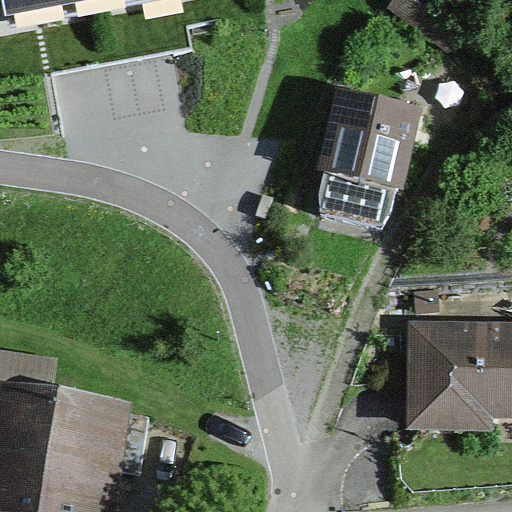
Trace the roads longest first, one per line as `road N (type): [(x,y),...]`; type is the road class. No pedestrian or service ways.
road 1 (residential): [(0,164),(87,177),(162,205),(214,241),(239,282),(300,488)]
road 2 (residential): [(406,219),(372,285),(300,488)]
road 3 (track): [(406,219),(458,149),(511,108)]
